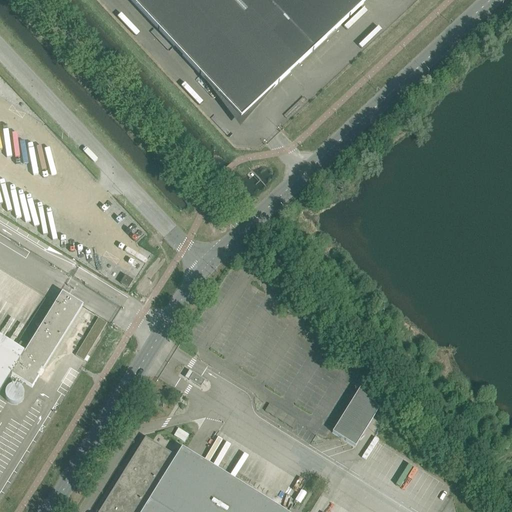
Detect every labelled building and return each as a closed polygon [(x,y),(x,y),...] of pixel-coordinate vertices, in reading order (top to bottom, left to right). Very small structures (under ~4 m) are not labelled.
[(129,0),(241,119),(368,0),(129,0)] [(125,278),(121,285),(128,289),(132,282),(125,278)] [(0,393),(11,376),(32,388),(39,377),(37,376),(41,370),(43,371),(83,306),(62,293),(23,355),(0,340),(0,393)] [(193,374),(189,380),(201,388),(205,381),(193,374)] [(22,404),(22,387),(11,387),(11,404),(22,404)] [(360,389),(332,433),(355,447),(379,409),(360,389)] [(176,437),(187,441),(190,434),(179,430),(176,437)] [(284,511),(182,448),(176,457),(145,438),(99,511),(284,511)] [(392,462),(397,450),(388,446),(382,458),(392,462)] [(429,511),(437,511),(449,495),(440,490),(427,510),(429,511)]
